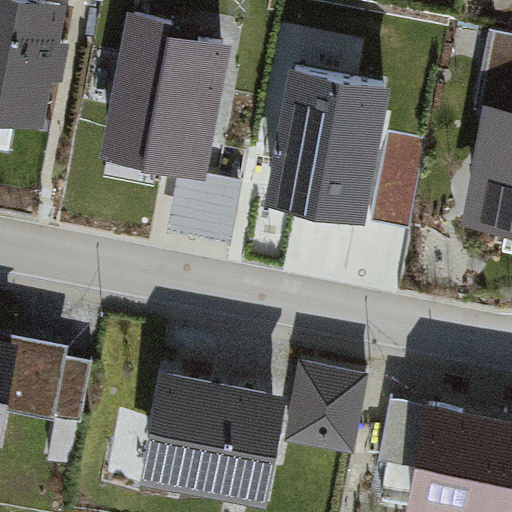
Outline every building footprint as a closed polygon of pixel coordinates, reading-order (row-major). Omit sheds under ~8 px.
[(0,0),(0,109),(48,118),(56,74),(65,75),(72,36),(63,35),(69,0),(0,0)] [(105,142),(208,162),(233,33),(179,23),(182,11),(132,2),(105,142)] [(478,103),(484,104),(485,94),(511,98),(511,29),(493,26),(478,103)] [(291,57),(267,188),(365,206),(390,75),(291,57)] [(484,104),(465,209),(511,217),(511,98),(485,94),(484,104)] [(429,137),(390,129),(374,215),(412,223),(429,137)] [(19,331),(0,327),(0,431),(2,432),(8,399),(19,331)] [(19,331),(8,399),(87,414),(98,353),(68,348),(70,340),(19,331)] [(304,348),(288,427),(357,441),(373,361),(304,348)] [(289,378),(161,353),(139,464),(266,489),(289,378)] [(480,511),(486,511),(506,410),(434,397),(414,499),(480,511)] [(511,511),(511,411),(506,410),(486,511),(511,511)]
